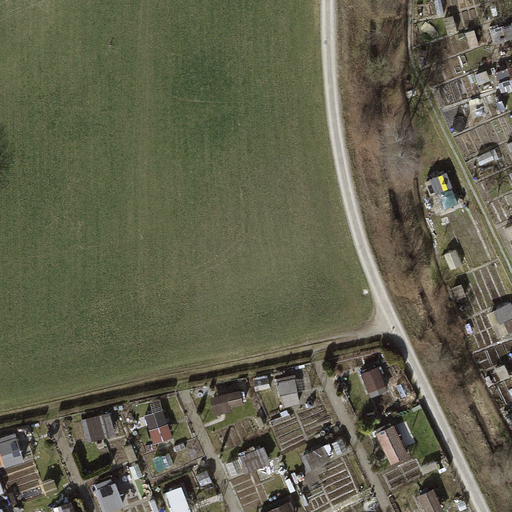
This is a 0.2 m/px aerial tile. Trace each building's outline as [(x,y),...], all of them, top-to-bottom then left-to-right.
[(511,20),(490,28),(495,42),(511,36),(511,20)] [(510,66),(496,70),(500,82),(511,78),(511,80),(511,60),(509,62),(510,66)] [(447,171),(430,177),(436,193),(437,192),(444,209),(459,203),(452,187),(453,186),(447,171)] [(511,302),(511,301),(494,309),(500,323),(504,321),(509,331),(511,329),(511,302)] [(378,365),(361,372),(371,396),(388,389),(378,365)] [(293,374),(277,377),(283,406),(301,402),(295,377),(294,377),(293,374)] [(240,389),(210,396),(214,414),(232,410),(231,406),(244,403),(240,389)] [(169,407),(147,411),(151,435),(153,435),(155,443),(174,440),(169,407)] [(209,410),(203,413),(205,418),(211,416),(209,410)] [(110,411),(81,419),(86,441),(116,434),(110,411)] [(374,429),(391,462),(408,453),(391,419),(376,426),(377,428),(374,429)] [(16,436),(0,441),(0,452),(4,466),(24,459),(16,436)] [(329,441),(301,455),(308,469),(336,456),(329,441)] [(259,447),(242,454),(249,470),(266,463),(259,447)] [(111,482),(97,487),(106,510),(120,505),(111,482)] [(434,487),(418,494),(425,511),(442,511),(445,511),(434,487)] [(198,511),(192,491),(172,498),(177,511),(198,511)] [(292,511),(288,501),(262,511),(292,511)]
